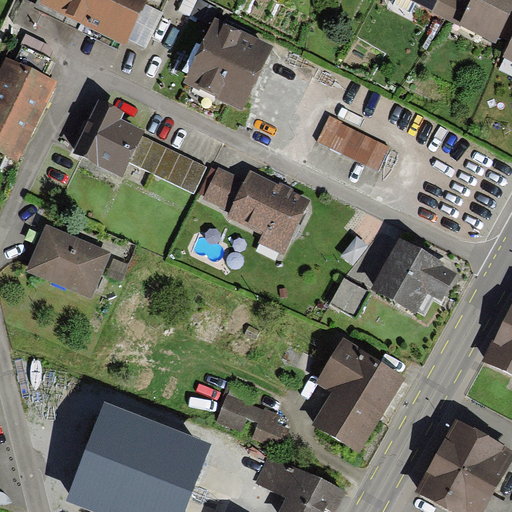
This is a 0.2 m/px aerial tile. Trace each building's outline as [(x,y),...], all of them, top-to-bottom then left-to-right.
[(44,0),(39,10),(127,53),(131,46),(146,54),(155,35),(162,38),(167,26),(161,23),(164,17),(147,9),(150,0),(44,0)] [(511,0),(401,0),(434,16),(435,15),(460,28),(459,29),(496,47),(501,37),(511,42),(511,48),(505,61),(511,64),(511,0)] [(275,52),(215,24),(184,88),(244,116),(275,52)] [(58,85),(7,60),(0,74),(0,156),(19,165),(58,85)] [(99,105),(73,159),(123,183),(132,165),(145,139),(146,136),(122,124),(125,118),(99,105)] [(330,117),(317,144),(378,173),(390,148),(342,125),(343,123),(330,117)] [(195,195),(207,169),(145,139),(132,165),(195,195)] [(284,258),(311,203),(294,195),(295,192),(280,185),(279,187),(251,173),(246,183),(219,169),(203,202),(230,215),(227,221),(261,238),(257,245),(284,258)] [(113,255),(47,227),(27,275),(92,303),(113,255)] [(445,268),(399,244),(371,296),(416,320),(428,298),(443,306),(458,279),(443,271),(445,268)] [(368,281),(375,264),(362,258),(355,275),(368,281)] [(370,294),(344,280),(330,307),(356,321),(370,294)] [(511,304),(483,366),(511,380),(511,304)] [(261,332),(249,327),(245,336),(256,341),(261,332)] [(361,452),(408,376),(367,350),(368,348),(345,335),(318,380),(334,390),(314,423),(361,452)] [(319,359),(302,351),(292,375),(309,382),(319,359)] [(253,441),(282,453),(291,431),(278,426),(282,417),(253,405),(257,396),(232,386),(217,424),(242,435),(247,421),(259,425),(253,441)] [(186,511),(213,445),(105,402),(67,504),(87,511),(186,511)] [(487,511),(511,468),(511,455),(456,425),(415,498),(440,511),(487,511)] [(279,511),(326,511),(328,508),(336,511),(347,492),(270,453),(256,480),(287,497),(279,511)]
